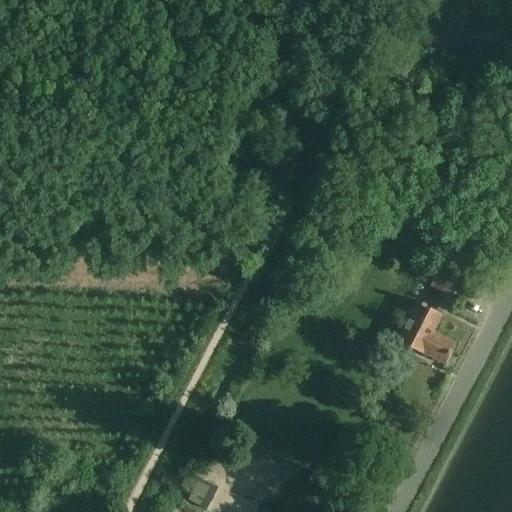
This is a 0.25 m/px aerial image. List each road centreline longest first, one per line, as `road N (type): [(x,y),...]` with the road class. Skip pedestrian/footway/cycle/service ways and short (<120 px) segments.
road 1 (residential): [(125,511),(237,290)]
road 2 (unclassified): [(399,511),(511,295)]
